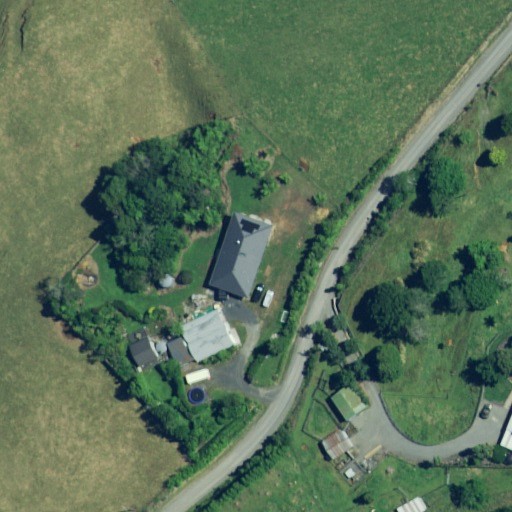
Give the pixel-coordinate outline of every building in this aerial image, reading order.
[(239,346),(223,309),(174,330),(178,340),(169,344),(180,370),(239,346)] [(210,375),(206,366),(183,376),(188,386),(210,375)] [(374,411),(357,386),(336,400),(354,425),(374,411)] [(216,402),(211,393),(192,403),(197,412),(216,402)] [(356,450),(345,432),(326,444),(336,462),(356,450)] [(424,511),(429,509),(423,497),(399,510),(400,511),(424,511)]
